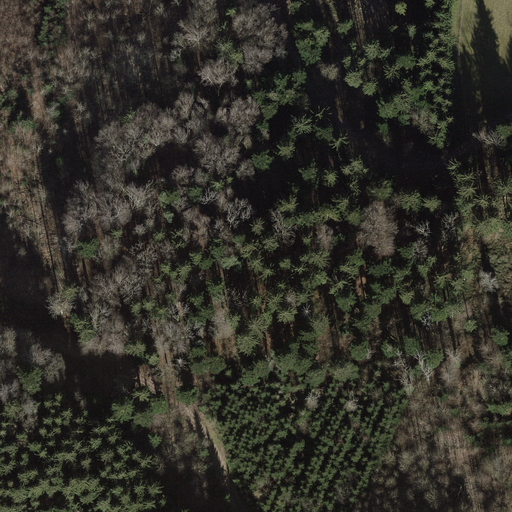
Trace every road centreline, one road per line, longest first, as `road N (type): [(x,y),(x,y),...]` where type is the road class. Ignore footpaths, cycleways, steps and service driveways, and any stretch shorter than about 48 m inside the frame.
road 1 (track): [(511,122),(418,170),(391,164),(317,97),(262,0)]
road 2 (track): [(240,511),(189,413),(130,367),(0,327)]
